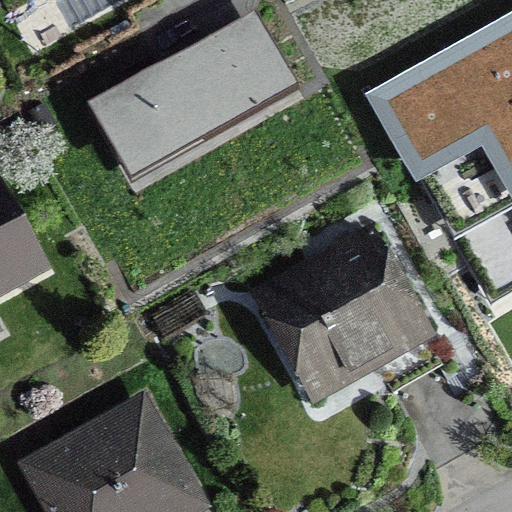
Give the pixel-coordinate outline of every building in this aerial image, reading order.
[(256,12),(90,105),(133,181),(299,88),(256,12)] [(511,13),(369,95),(416,178),(481,141),(511,194),(511,13)] [(0,206),(0,288),(35,269),(0,206)] [(370,365),(389,399),(438,371),(364,237),(330,256),(334,264),(259,304),(294,368),(327,350),(344,380),(370,365)] [(192,511),(137,413),(29,473),(51,511),(192,511)]
